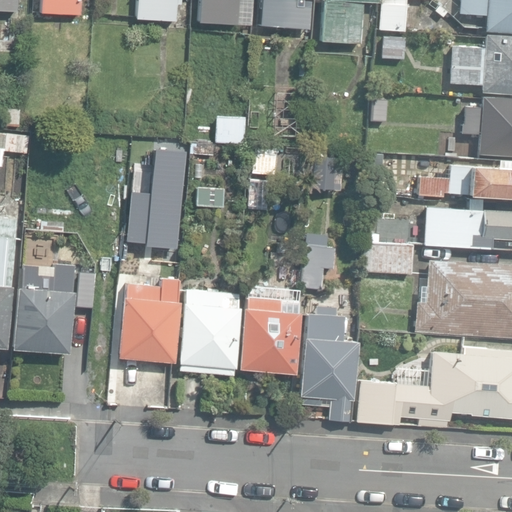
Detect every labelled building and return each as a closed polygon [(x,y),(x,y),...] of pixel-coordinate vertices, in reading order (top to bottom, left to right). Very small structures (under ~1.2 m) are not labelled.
[(0,0),(0,7),(15,8),(15,0),(0,0)] [(40,0),(40,12),(78,14),(78,0),(40,0)] [(135,0),(135,16),(172,18),(173,0),(135,0)] [(197,0),(197,19),(235,20),(236,0),(197,0)] [(258,0),(257,22),(308,25),(309,0),(258,0)] [(321,0),(319,39),(358,41),(360,0),(367,0),(376,1),(376,0),(321,0)] [(378,0),(377,27),(401,28),(402,0),(378,0)] [(483,27),(511,29),(511,0),(457,0),(456,10),(484,11),(483,27)] [(477,85),(511,87),(511,31),(482,30),(481,43),(449,41),(446,79),(478,80),(477,85)] [(379,54),(399,55),(400,33),(380,32),(379,54)] [(511,93),(478,91),(477,101),(460,100),(459,118),(457,118),(456,128),(475,130),(474,149),(511,151),(511,93)] [(370,120),(384,120),(386,98),(371,97),(370,120)] [(0,123),(18,125),(19,104),(12,104),(12,108),(0,106),(0,123)] [(88,130),(122,132),(123,110),(90,108),(88,130)] [(244,114),(214,114),(215,143),(244,143),(244,114)] [(0,167),(2,150),(27,153),(29,135),(0,131),(0,167)] [(114,136),(113,162),(128,162),(129,136),(114,136)] [(189,140),(188,153),(212,155),(213,141),(189,140)] [(434,156),(454,157),(455,146),(435,144),(434,156)] [(250,172),(272,174),(274,149),(249,147),(248,155),(251,156),(250,172)] [(316,161),(334,161),(334,149),(316,150),(316,161)] [(441,188),(511,192),(511,164),(447,161),(446,173),(417,171),(416,190),(440,192),(441,188)] [(244,207),(264,209),(268,179),(247,177),(244,207)] [(194,204),(222,206),(223,188),(196,186),(194,204)] [(23,219),(47,220),(48,202),(24,200),(23,219)] [(90,267),(115,268),(119,205),(93,203),(90,267)] [(511,209),(423,206),(421,245),(511,248),(511,209)] [(0,347),(4,348),(16,219),(0,217),(0,347)] [(24,253),(42,254),(44,222),(26,220),(24,253)] [(120,257),(141,258),(144,226),(123,224),(120,257)] [(299,286),(320,288),(322,267),(330,268),(332,247),(325,246),(326,235),(304,233),(299,286)] [(360,270),(409,272),(411,242),(362,240),(360,270)] [(413,330),(511,336),(511,263),(427,258),(424,301),(415,300),(413,330)] [(9,348),(68,352),(72,290),(74,264),(52,262),(52,274),(37,273),(38,267),(21,266),(20,286),(15,286),(9,348)] [(116,356),(172,361),(178,300),(176,300),(178,278),(159,276),(159,285),(126,282),(124,295),(122,295),(116,356)] [(178,370),(231,374),(232,367),(234,367),(239,307),(219,305),(220,292),(184,289),(183,302),(181,301),(177,362),(178,362),(178,370)] [(237,368),(294,373),(299,312),(296,311),(297,301),(278,299),(277,309),(242,307),(237,368)] [(326,418),(348,420),(354,340),(340,339),(342,314),(333,313),(334,305),(313,303),(312,312),(304,312),(297,402),(327,405),(326,418)] [(511,348),(461,345),(460,351),(430,349),(428,384),(357,380),(354,420),(397,423),(398,416),(417,417),(417,424),(444,426),(445,419),(448,419),(449,411),(511,415),(511,348)]
